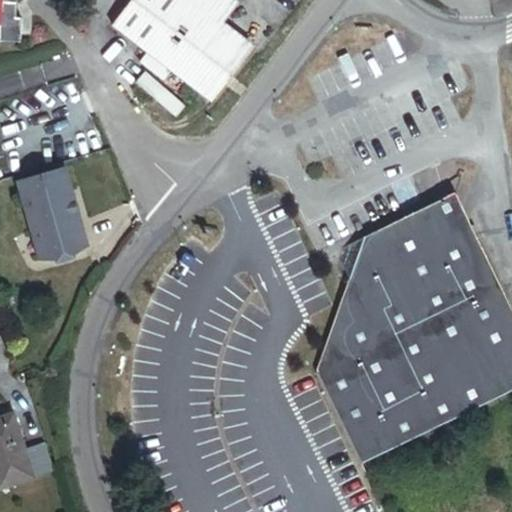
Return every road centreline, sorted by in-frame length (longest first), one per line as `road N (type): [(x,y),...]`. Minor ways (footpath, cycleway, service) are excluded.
road 1 (unclassified): [(338,0),(218,172),(186,193),(118,283),(94,329),(80,376),(80,439),(98,511)]
road 2 (unclassified): [(395,0),(459,42),(511,27)]
